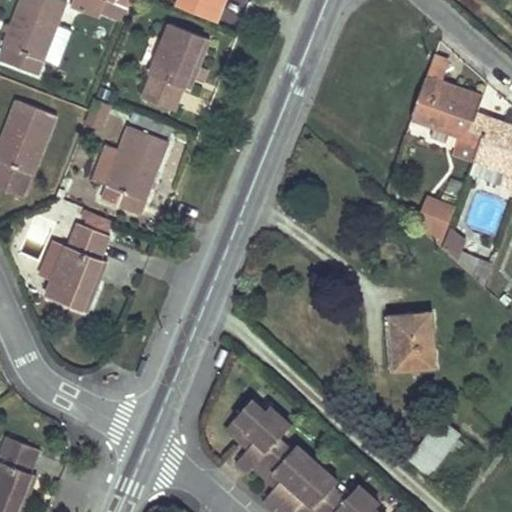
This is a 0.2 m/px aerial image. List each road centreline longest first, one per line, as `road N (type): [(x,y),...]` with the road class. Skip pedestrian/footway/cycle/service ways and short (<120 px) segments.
road 1 (secondary): [(327,0),(147,444)]
road 2 (residential): [(147,444),(34,374),(0,306)]
